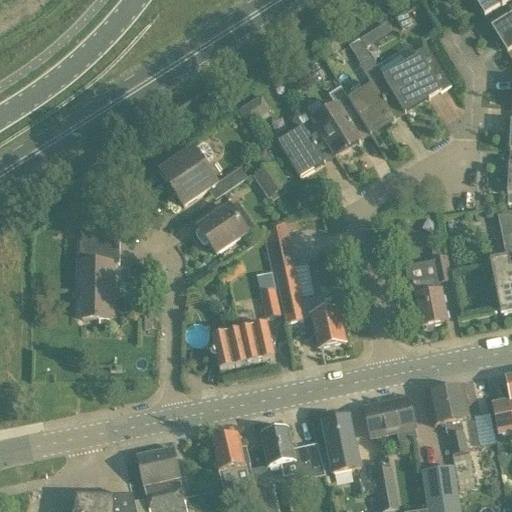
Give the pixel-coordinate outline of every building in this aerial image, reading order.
[(511,17),(511,0),(469,0),(490,31),(511,17)] [(406,14),(395,21),(402,32),(413,25),(406,14)] [(511,17),(490,31),(511,65),(511,17)] [(366,50),(375,45),(374,44),(370,35),(360,41),(366,50)] [(404,118),(382,82),(358,44),(351,48),(362,64),(359,66),(372,88),(349,103),(341,90),(339,91),(369,140),(404,118)] [(382,82),(404,118),(439,96),(428,79),(441,72),(426,48),(414,55),(417,61),(382,82)] [(334,161),(369,140),(339,91),(329,98),(335,107),(311,121),(305,111),(303,112),(334,161)] [(239,109),(248,125),(271,112),(262,96),(239,109)] [(320,114),(333,106),(328,96),(314,104),(320,114)] [(299,183),(334,161),(303,112),(294,118),(292,126),(293,128),(274,140),(278,147),(277,148),(299,183)] [(216,186),(212,179),(203,165),(211,160),(212,156),(206,147),(203,147),(161,175),(184,210),(216,189),(223,199),(247,183),(239,171),(216,186)] [(273,205),(289,194),(286,190),(289,189),(273,166),(252,180),(268,203),(270,201),(273,205)] [(217,258),(248,238),(231,212),(196,235),(196,238),(201,246),(205,247),(208,245),(217,258)] [(501,316),(511,313),(511,219),(497,219),(506,261),(490,265),(501,316)] [(286,225),(264,240),(272,275),(274,275),(285,327),(307,323),(306,321),(305,316),(303,303),(286,225)] [(79,265),(78,285),(83,285),(83,322),(120,323),(120,296),(114,296),(114,267),(121,267),(121,231),(88,230),(88,244),(80,244),(79,265)] [(446,327),(438,287),(451,284),(446,260),(434,263),(437,281),(419,284),(420,286),(407,288),(412,317),(418,316),(422,332),(446,327)] [(225,290),(246,274),(237,263),(216,278),(225,290)] [(265,321),(281,318),(275,292),(260,295),(265,321)] [(319,299),(303,303),(305,316),(306,321),(312,320),(313,325),(316,339),(319,351),(345,346),(337,312),(334,313),(328,314),(327,311),(322,312),(319,299)] [(243,327),(253,325),(251,313),(241,315),(243,327)] [(239,335),(247,368),(274,363),(271,349),(273,349),(273,348),(274,347),(275,346),(275,345),(275,344),(274,342),(273,341),(272,340),(271,340),(270,340),(269,340),(266,329),(239,335)] [(219,374),(247,368),(239,335),(212,341),(215,353),(212,353),(211,356),(211,357),(211,359),(212,360),(215,361),(217,361),(219,374)] [(511,381),(506,383),(510,404),(494,408),(500,436),(511,433),(511,381)] [(444,473),(453,471),(467,469),(459,425),(468,423),(462,392),(426,399),(433,430),(444,428),(448,447),(439,448),(444,473)] [(416,442),(414,433),(407,403),(364,413),(370,443),(398,437),(400,445),(416,442)] [(353,448),(347,421),(321,427),(333,478),(353,473),(352,466),(361,464),(357,447),(353,448)] [(292,452),(288,432),(261,439),(268,469),(284,465),(287,479),(296,477),(299,491),(313,488),(311,481),(324,478),(317,446),(292,452)] [(274,511),(263,469),(248,473),(244,453),(239,454),(236,440),(211,446),(224,500),(254,494),(258,511),(274,511)] [(185,511),(173,454),(136,461),(142,490),(143,489),(147,511),(185,511)] [(379,511),(397,511),(391,471),(372,474),(379,511)] [(459,511),(453,471),(444,473),(422,476),(427,511),(459,511)] [(135,511),(134,504),(133,500),(131,501),(112,501),(75,501),(72,511),(135,511)]
